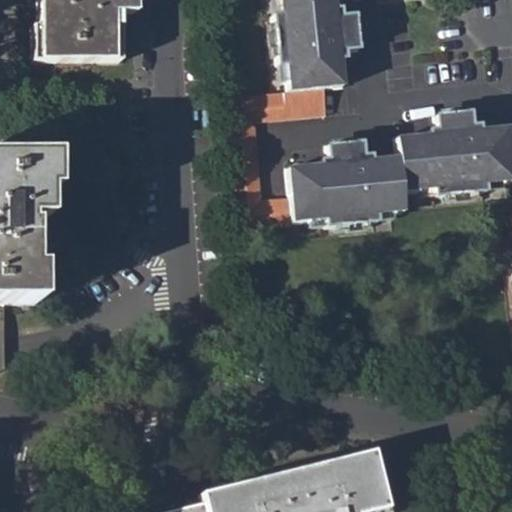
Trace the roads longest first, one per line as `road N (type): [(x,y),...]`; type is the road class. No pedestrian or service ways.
road 1 (residential): [(196,401),(171,108),(171,0)]
road 2 (residential): [(196,401),(460,429),(511,456)]
road 3 (residential): [(27,424),(84,436),(154,433),(196,401)]
road 4 (residential): [(378,130),(270,138),(272,194)]
road 5 (residential): [(511,111),(478,101),(410,107),(378,130)]
